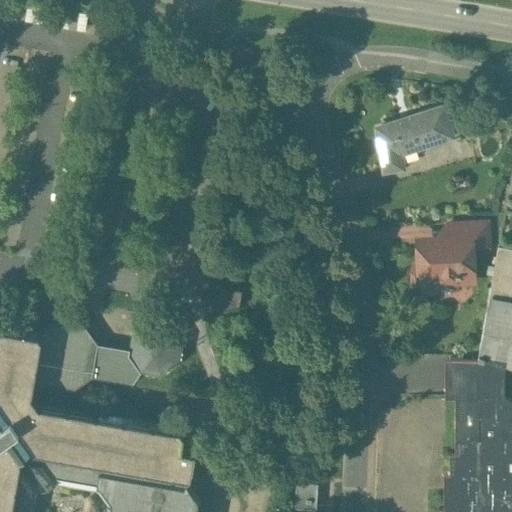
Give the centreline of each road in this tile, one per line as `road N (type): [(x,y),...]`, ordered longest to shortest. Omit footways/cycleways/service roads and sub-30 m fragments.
road 1 (unclassified): [(179,0),(256,66),(324,163),(358,328),(351,511)]
road 2 (secondary): [(511,28),(347,0)]
